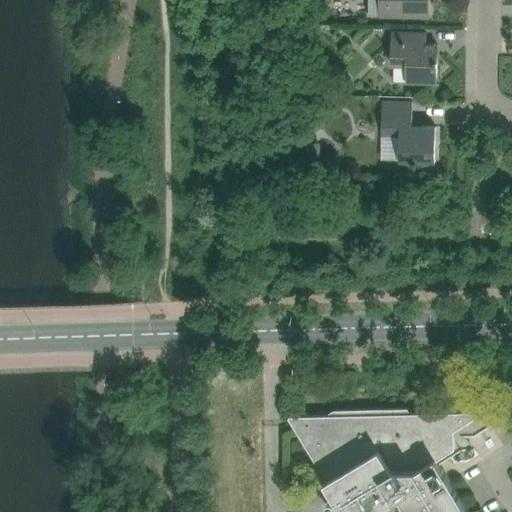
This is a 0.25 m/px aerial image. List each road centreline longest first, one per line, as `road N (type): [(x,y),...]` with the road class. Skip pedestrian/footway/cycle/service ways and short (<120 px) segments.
road 1 (tertiary): [(511,332),(134,333)]
road 2 (track): [(166,308),(162,0)]
road 3 (residential): [(511,119),(487,109),(481,92),(484,0)]
road 4 (tertiary): [(0,337),(134,333)]
